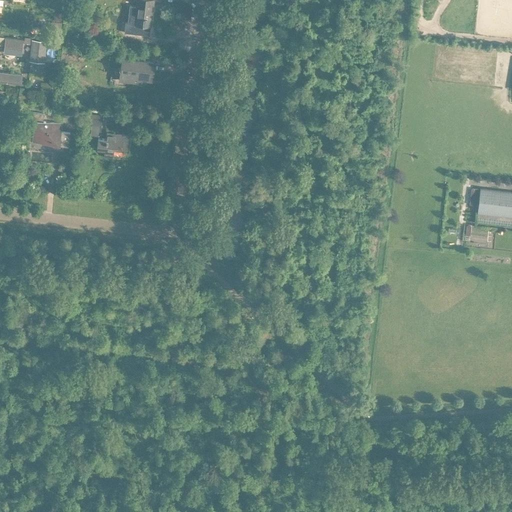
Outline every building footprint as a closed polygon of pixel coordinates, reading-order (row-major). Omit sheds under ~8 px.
[(138,0),(135,29),(152,31),(154,14),(152,13),(152,10),(154,10),(155,6),(162,6),(162,0),(138,0)] [(6,53),(24,55),(25,45),(7,43),(6,53)] [(120,74),(122,74),(121,86),(129,87),(140,88),(141,84),(153,86),(155,68),(123,64),(122,73),(120,73),(120,74)] [(0,87),(22,90),(24,80),(0,77),(0,87)] [(37,126),(35,146),(45,147),(53,148),(53,149),(70,151),(72,137),(62,136),(63,129),(63,128),(45,126),(46,118),(30,116),(29,125),(37,126)] [(89,129),(87,143),(102,144),(103,131),(89,129)] [(99,146),(98,153),(107,154),(106,162),(115,163),(116,155),(131,157),(133,140),(108,138),(107,147),(99,146)] [(479,217),(478,226),(511,229),(511,197),(482,194),(479,217)]
